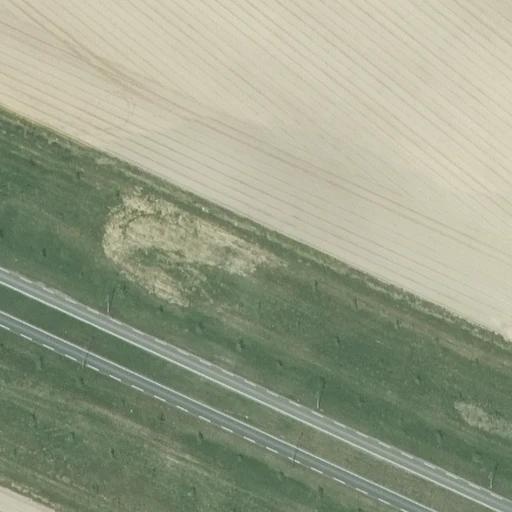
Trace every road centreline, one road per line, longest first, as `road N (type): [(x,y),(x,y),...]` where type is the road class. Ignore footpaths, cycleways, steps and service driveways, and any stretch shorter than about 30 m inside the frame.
road 1 (tertiary): [(505,511),(0,278)]
road 2 (tertiary): [(0,320),(413,511)]
